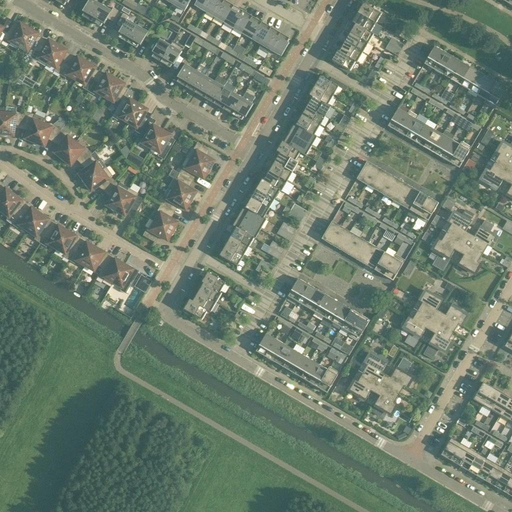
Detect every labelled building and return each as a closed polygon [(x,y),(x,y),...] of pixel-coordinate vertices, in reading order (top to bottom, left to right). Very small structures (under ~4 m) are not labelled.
[(92,20),(101,5),(92,0),(82,0),(80,3),(85,6),(82,12),(84,13),(82,16),(92,20)] [(134,10),(138,4),(132,0),(128,7),(134,10)] [(174,0),(172,4),(184,12),(190,0),(174,0)] [(197,0),(194,6),(205,12),(211,0),(197,0)] [(223,2),(220,0),(211,0),(205,12),(214,18),(223,2)] [(214,18),(223,23),(233,7),(223,2),(214,18)] [(364,2),(357,13),(375,24),(381,14),(370,7),(371,6),(364,2)] [(111,11),(101,5),(92,20),(100,27),(102,24),(104,25),(107,19),(112,22),(118,11),(113,8),(111,11)] [(147,6),(146,9),(142,15),(147,17),(152,9),(147,6)] [(242,13),(233,7),(223,23),(233,29),(242,13)] [(233,29),(242,34),(251,18),(242,13),(233,29)] [(370,33),(375,24),(357,13),(352,22),(370,33)] [(128,42),(137,26),(127,20),(128,17),(123,14),(117,25),(122,27),(118,33),(120,34),(118,37),(128,42)] [(261,23),(251,18),(242,34),(251,40),(261,23)] [(0,45),(2,41),(13,24),(7,21),(2,28),(0,26),(0,45)] [(13,24),(2,41),(8,45),(10,42),(18,47),(29,29),(20,23),(19,25),(14,22),(13,24)] [(351,31),(350,33),(368,44),(373,34),(370,33),(352,22),(348,29),(351,31)] [(251,40),(261,45),(270,29),(261,23),(251,40)] [(148,32),(137,26),(128,42),(137,48),(138,45),(140,46),(143,40),(148,43),(154,33),(149,29),(148,32)] [(25,55),(31,58),(42,39),(37,36),(38,34),(29,29),(18,47),(16,51),(24,56),(25,55)] [(270,29),(261,45),(258,49),(267,55),(270,51),(279,35),(270,29)] [(362,53),(368,44),(350,33),(344,43),(362,53)] [(190,48),(193,42),(196,38),(191,34),(188,39),(184,45),(190,48)] [(279,35),(270,51),(281,57),(289,43),(287,43),(289,40),(279,35)] [(193,42),(208,50),(210,46),(196,38),(193,42)] [(388,44),(401,51),(404,45),(392,38),(388,44)] [(42,39),(31,58),(37,62),(38,59),(47,64),(58,45),(49,40),(48,42),(42,39)] [(161,61),(171,46),(160,39),(152,53),(153,54),(152,57),(161,61)] [(172,43),(171,46),(161,61),(170,68),(172,65),(173,65),(181,52),(180,51),(181,48),(172,43)] [(362,53),(344,43),(339,52),(355,62),(356,63),(362,53)] [(398,57),(401,51),(388,44),(385,49),(398,57)] [(54,72),(60,75),(71,56),(66,53),(67,51),(58,45),(47,64),(56,69),(54,72)] [(219,51),(210,46),(208,50),(217,55),(219,51)] [(424,64),(433,70),(443,52),(434,47),(424,64)] [(339,52),(337,51),(331,61),(349,71),(355,62),(339,52)] [(452,57),(443,52),(433,70),(442,75),(452,57)] [(76,59),(71,56),(60,75),(65,78),(67,76),(76,81),(86,62),(77,57),(76,59)] [(451,80),(461,62),(452,57),(442,75),(451,80)] [(93,83),(100,72),(95,69),(96,68),(86,62),(76,81),(85,86),(83,89),(88,92),(93,83)] [(470,68),(461,62),(451,80),(460,85),(470,68)] [(186,87),(196,71),(185,64),(177,78),(178,79),(177,82),(186,87)] [(261,65),(258,71),(269,77),(272,71),(261,65)] [(468,90),(479,73),(470,68),(460,85),(468,90)] [(206,77),(196,71),(186,87),(196,92),(206,77)] [(100,72),(93,83),(88,92),(94,95),(95,92),(104,97),(115,79),(106,74),(105,75),(100,72)] [(263,77),(257,73),(254,77),(254,78),(260,82),(263,77)] [(487,78),(479,73),(468,90),(477,96),(487,78)] [(22,84),(26,78),(21,75),(16,85),(21,86),(22,84)] [(218,76),(214,82),(205,98),(214,103),(226,83),(227,81),(218,76)] [(320,76),(315,86),(333,96),(338,87),(320,76)] [(15,85),(17,79),(11,77),(8,83),(15,85)] [(205,98),(214,82),(206,77),(196,92),(205,98)] [(487,78),(477,96),(485,100),(486,101),(496,83),(487,78)] [(117,108),(122,100),(123,98),(128,89),(123,86),(124,84),(115,79),(104,97),(113,102),(111,105),(117,108)] [(236,88),(226,83),(214,103),(223,109),(233,93),(236,88)] [(506,89),(496,83),(486,101),(485,100),(484,103),(494,109),(506,89)] [(327,106),(327,105),(333,96),(315,86),(309,95),(327,106)] [(135,103),(129,99),(134,92),(128,89),(123,98),(122,100),(117,108),(112,118),(117,121),(119,118),(128,123),(137,107),(134,104),(135,103)] [(245,92),(242,98),(233,114),(242,120),(243,117),(245,118),(253,104),(252,103),(255,98),(245,92)] [(233,114),(242,98),(233,93),(223,109),(233,114)] [(309,103),(307,106),(325,117),(330,107),(327,105),(327,106),(309,95),(305,102),(309,103)] [(82,104),(78,110),(90,118),(94,112),(82,104)] [(21,129),(28,131),(25,139),(27,140),(34,145),(42,123),(44,119),(35,115),(32,114),(34,106),(27,105),(25,115),(21,129)] [(319,126),(325,117),(307,106),(301,116),(319,126)] [(3,137),(11,136),(13,136),(14,127),(21,129),(25,115),(16,112),(16,108),(6,107),(6,109),(3,137)] [(141,109),(137,107),(128,123),(136,128),(134,131),(140,134),(150,118),(152,115),(147,112),(148,110),(142,107),(141,109)] [(388,127),(397,132),(407,114),(398,109),(388,127)] [(409,111),(407,114),(397,132),(406,137),(416,119),(418,117),(409,111)] [(314,136),(314,135),(319,126),(301,116),(296,125),(314,136)] [(52,127),(42,123),(34,145),(42,146),(44,147),(47,139),(53,143),(64,125),(66,122),(60,118),(53,125),(52,125),(52,127)] [(142,144),(151,149),(161,132),(157,130),(158,128),(153,126),(156,121),(150,118),(140,134),(138,138),(143,142),(142,144)] [(406,137),(414,142),(425,125),(416,119),(406,137)] [(296,125),(294,124),(289,133),(311,147),(317,137),(314,135),(314,136),(296,125)] [(341,133),(344,128),(340,126),(337,124),(334,129),(341,133)] [(56,155),(61,161),(76,143),(68,137),(69,135),(71,132),(64,125),(53,143),(59,146),(54,153),(56,155)] [(433,130),(425,125),(414,142),(423,147),(433,130)] [(423,147),(432,153),(442,135),(433,130),(423,147)] [(164,134),(161,132),(151,149),(160,154),(158,157),(164,160),(175,141),(170,138),(171,136),(165,133),(164,134)] [(289,133),(284,142),(283,143),(300,152),(300,153),(306,156),(311,147),(289,133)] [(451,140),(442,135),(432,153),(441,158),(451,140)] [(486,146),(490,140),(484,137),(480,142),(486,146)] [(460,145),(459,145),(451,140),(441,158),(449,163),(460,145)] [(294,162),(295,161),(300,153),(300,152),(283,143),(284,142),(282,142),(276,151),(294,162)] [(461,142),(459,145),(460,145),(449,163),(459,168),(471,148),(461,142)] [(511,161),(511,145),(510,147),(502,142),(496,153),(499,154),(511,161)] [(83,149),(76,143),(61,161),(69,164),(71,166),(76,159),(81,164),(92,154),(85,147),(83,149)] [(186,157),(191,160),(211,172),(213,164),(214,161),(207,157),(209,151),(209,150),(197,143),(194,149),(192,148),(186,157)] [(330,152),(333,147),(329,145),(329,144),(327,143),(325,148),(330,152)] [(276,159),(274,162),(292,173),(298,163),(295,161),(294,162),(276,151),(273,158),(276,159)] [(474,153),(471,159),(477,162),(480,157),(474,153)] [(98,161),(96,158),(92,154),(81,164),(85,170),(79,174),(80,177),(83,184),(102,171),(96,163),(98,161)] [(494,163),(511,173),(511,161),(499,154),(494,163)] [(138,157),(134,164),(139,167),(143,160),(138,157)] [(205,177),(211,172),(191,160),(185,168),(183,167),(179,174),(193,182),(196,175),(204,180),(205,177)] [(287,182),(292,173),(274,162),(269,172),(287,182)] [(357,179),(366,185),(376,167),(367,162),(357,179)] [(507,183),(511,174),(511,173),(494,163),(489,171),(503,179),(503,180),(507,183)] [(385,172),(376,167),(366,185),(375,190),(385,172)] [(106,168),(102,171),(83,184),(89,190),(91,192),(98,187),(104,193),(115,181),(111,178),(112,176),(106,168)] [(489,171),(486,169),(481,180),(488,184),(487,186),(495,191),(496,189),(497,189),(503,180),(503,179),(489,171)] [(287,182),(269,172),(263,181),(280,191),(279,191),(281,192),(287,182)] [(375,190),(383,195),(394,178),(385,172),(375,190)] [(189,188),(193,182),(179,174),(175,180),(173,179),(168,188),(193,202),(195,194),(196,192),(189,188)] [(402,183),(394,178),(383,195),(392,200),(402,183)] [(274,200),(279,191),(280,191),(263,181),(262,180),(256,189),(274,200)] [(114,213),(126,193),(129,188),(119,183),(118,184),(115,181),(104,193),(111,199),(106,206),(109,207),(114,213)] [(12,191),(2,183),(0,185),(0,211),(1,211),(14,195),(10,192),(12,191)] [(401,205),(411,188),(402,183),(392,200),(401,205)] [(129,188),(126,193),(114,213),(122,215),(125,216),(129,209),(136,211),(143,199),(137,196),(138,194),(129,188)] [(187,208),(193,202),(168,188),(163,197),(165,198),(161,205),(174,213),(178,206),(185,211),(187,208)] [(420,193),(411,188),(401,205),(410,211),(420,193)] [(256,189),(251,199),(269,209),(274,200),(256,189)] [(419,216),(429,198),(420,193),(410,211),(418,215),(419,216)] [(6,220),(12,225),(28,203),(18,196),(17,197),(14,195),(1,211),(8,218),(6,220)] [(438,204),(429,198),(419,216),(418,215),(416,218),(426,224),(438,204)] [(269,209),(251,199),(245,208),(263,219),(263,218),(269,209)] [(37,210),(28,203),(12,225),(18,229),(19,226),(28,231),(40,214),(36,212),(37,210)] [(291,210),(303,217),(307,212),(294,204),(291,210)] [(499,204),(496,209),(502,213),(505,208),(499,204)] [(171,219),(174,213),(161,205),(157,212),(159,213),(154,221),(174,233),(177,225),(178,223),(171,219)] [(245,208),(244,207),(238,216),(260,229),(266,220),(263,218),(263,219),(245,208)] [(303,217),(291,210),(288,215),(300,223),(303,217)] [(465,232),(471,222),(469,222),(471,219),(463,215),(461,217),(454,213),(448,223),(451,224),(465,232)] [(34,240),(40,244),(54,221),(44,215),(43,216),(40,214),(28,231),(36,237),(34,240)] [(260,229),(238,216),(232,226),(236,228),(254,238),(255,239),(260,229)] [(64,228),(54,221),(40,244),(46,247),(48,244),(56,249),(67,231),(63,229),(64,228)] [(169,239),(174,233),(154,221),(149,230),(147,229),(143,236),(155,242),(160,237),(167,241),(169,239)] [(321,239),(331,245),(341,227),(332,222),(321,239)] [(280,228),(292,236),(296,230),(283,223),(280,228)] [(511,225),(507,223),(503,230),(511,235),(511,225)] [(446,233),(464,243),(470,234),(465,232),(451,224),(446,233)] [(487,245),(487,246),(490,247),(496,237),(489,233),(490,231),(482,226),(481,228),(480,227),(474,237),(487,245)] [(331,245),(339,250),(350,232),(341,227),(331,245)] [(248,247),(254,238),(236,228),(230,237),(248,247)] [(292,236),(280,228),(277,234),(289,241),(292,236)] [(74,252),(73,252),(82,238),(71,232),(70,233),(67,231),(56,249),(65,255),(63,258),(69,261),(74,252)] [(339,250),(348,255),(358,237),(350,232),(339,250)] [(459,253),(464,243),(446,233),(441,241),(455,249),(454,250),(459,253)] [(470,234),(464,243),(482,254),(487,246),(487,245),(474,237),(470,234)] [(230,237),(225,246),(243,257),(248,247),(230,237)] [(348,255),(357,260),(367,243),(358,237),(348,255)] [(93,244),(82,238),(73,252),(74,252),(69,261),(74,264),(76,261),(84,266),(95,248),(92,246),(93,244)] [(441,241),(438,239),(432,250),(440,254),(438,256),(446,261),(448,259),(449,259),(454,250),(455,249),(441,241)] [(269,247),(282,254),(285,249),(272,241),(269,247)] [(357,260),(366,265),(376,248),(367,243),(357,260)] [(459,253),(463,255),(464,254),(477,263),(482,254),(464,243),(459,253)] [(237,266),(243,257),(225,246),(219,256),(237,266)] [(282,254),(269,247),(266,253),(278,260),(282,254)] [(97,266),(102,269),(110,255),(100,248),(99,250),(95,248),(84,266),(94,272),(97,266)] [(366,265),(375,270),(385,253),(376,248),(366,265)] [(375,270),(384,276),(394,258),(393,258),(385,253),(375,270)] [(481,264),(477,263),(464,254),(463,255),(458,265),(459,265),(458,267),(466,272),(467,270),(475,274),(481,264)] [(124,265),(120,262),(121,261),(110,255),(102,269),(97,277),(103,281),(105,278),(113,283),(124,265)] [(394,258),(384,276),(393,281),(405,261),(395,255),(393,258),(394,258)] [(504,260),(501,265),(507,268),(511,260),(506,256),(504,260)] [(262,268),(271,273),(274,267),(261,260),(258,266),(262,268)] [(406,266),(412,269),(416,263),(410,260),(406,266)] [(128,265),(127,267),(124,265),(113,283),(122,288),(120,291),(126,294),(139,271),(128,265)] [(201,282),(203,283),(220,293),(220,292),(225,283),(207,273),(201,282)] [(152,282),(141,275),(134,287),(145,293),(152,282)] [(288,297),(297,302),(307,284),(298,279),(288,297)] [(203,283),(198,292),(216,303),(221,293),(220,292),(220,293),(203,283)] [(445,289),(450,292),(453,286),(448,283),(445,289)] [(316,290),(307,284),(297,302),(306,307),(316,290)] [(306,307),(315,312),(325,295),(316,290),(306,307)] [(436,311),(436,310),(442,301),(441,300),(442,298),(434,293),(432,295),(425,291),(419,301),(422,303),(436,311)] [(216,303),(198,292),(193,301),(192,302),(207,310),(207,311),(210,313),(216,303)] [(334,300),(325,295),(315,312),(323,318),(334,300)] [(192,302),(193,301),(189,300),(183,311),(190,315),(191,314),(202,320),(207,311),(207,310),(192,302)] [(323,318),(332,323),(342,305),(334,300),(323,318)] [(417,311),(435,322),(441,313),(436,310),(436,311),(422,303),(417,311)] [(351,310),(342,305),(332,323),(341,328),(351,310)] [(458,324),(461,326),(467,316),(460,312),(461,309),(453,305),(452,307),(451,306),(445,315),(445,316),(458,324)] [(351,310),(341,328),(349,333),(350,333),(360,315),(351,310)] [(430,331),(435,322),(417,311),(412,320),(426,328),(426,329),(430,331)] [(441,313),(435,322),(453,333),(458,324),(445,316),(445,315),(441,313)] [(369,321),(360,315),(350,333),(349,333),(347,336),(357,341),(369,321)] [(412,320),(409,318),(403,328),(411,333),(410,335),(418,339),(419,337),(420,338),(426,329),(426,328),(412,320)] [(430,331),(434,334),(435,333),(448,341),(449,341),(453,333),(435,322),(430,331)] [(452,343),(449,341),(448,341),(435,333),(434,334),(429,343),(430,344),(429,346),(437,351),(438,349),(446,353),(452,343)] [(256,352),(265,357),(275,339),(266,334),(256,352)] [(275,339),(265,357),(274,362),(284,345),(275,339)] [(327,347),(320,343),(319,346),(317,349),(322,351),(325,349),(326,350),(327,347)] [(284,345),(274,362),(282,367),(293,350),(284,345)] [(393,346),(387,355),(393,358),(398,349),(393,346)] [(293,350),(282,367),(291,372),(301,355),(293,350)] [(381,373),(387,363),(386,362),(387,360),(379,356),(378,358),(370,353),(364,364),(367,365),(381,373)] [(301,355),(291,372),(300,378),(310,360),(301,355)] [(310,360),(300,378),(309,383),(319,365),(310,360)] [(328,370),(327,370),(319,365),(309,383),(318,388),(328,370)] [(362,374),(380,384),(386,375),(381,373),(367,365),(362,374)] [(329,367),(327,370),(328,370),(318,388),(327,393),(339,373),(329,367)] [(404,386),(403,387),(406,388),(412,378),(405,374),(406,372),(398,367),(397,369),(396,368),(390,378),(404,386)] [(375,394),(380,384),(362,374),(357,382),(371,390),(371,391),(375,394)] [(386,375),(380,384),(399,395),(403,387),(404,386),(390,378),(386,375)] [(357,382),(354,380),(348,391),(356,395),(355,397),(363,402),(364,400),(365,400),(371,391),(371,390),(357,382)] [(337,388),(342,391),(345,385),(340,382),(337,388)] [(492,388),(483,383),(478,392),(475,391),(471,399),(482,405),(492,388)] [(375,394),(379,396),(380,395),(394,404),(394,403),(399,395),(380,384),(375,394)] [(501,393),(492,388),(482,405),(491,411),(501,393)] [(501,393),(491,411),(500,416),(510,398),(501,393)] [(397,405),(394,403),(394,404),(380,395),(379,396),(374,405),(375,406),(372,412),(380,417),(383,411),(391,415),(397,405)] [(511,414),(511,399),(510,398),(500,416),(509,421),(511,414)] [(450,461),(460,443),(448,437),(444,445),(446,446),(440,455),(450,461)] [(458,466),(469,449),(460,443),(450,461),(458,466)] [(467,471),(477,454),(469,449),(458,466),(467,471)] [(476,476),(486,459),(477,454),(467,471),(476,476)] [(485,481),(495,464),(486,459),(476,476),(485,481)] [(494,487),(504,469),(495,464),(485,481),(494,487)] [(503,492),(511,475),(511,474),(504,469),(494,487),(503,492)] [(511,497),(511,496),(511,475),(503,492),(511,497)]
